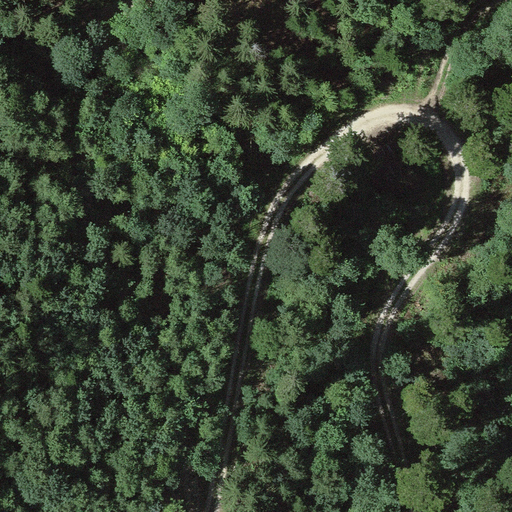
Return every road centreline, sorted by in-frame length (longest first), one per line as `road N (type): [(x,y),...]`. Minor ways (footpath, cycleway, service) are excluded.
road 1 (track): [(215,511),(276,208),(344,124),(409,114),(440,120),(461,167),(458,211),(386,319),(379,347),(380,383),(416,511)]
road 2 (track): [(198,511),(155,359),(44,88),(42,63),(124,0)]
road 3 (track): [(497,0),(478,6),(453,34),(439,76),(440,120)]
